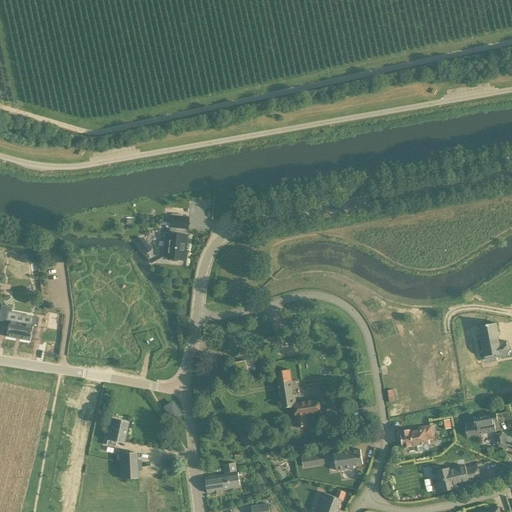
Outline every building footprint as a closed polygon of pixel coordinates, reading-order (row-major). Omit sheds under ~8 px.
[(187,230),(188,217),(171,216),(169,234),(165,233),(162,257),(167,258),(167,259),(170,259),(170,261),(177,262),(177,260),(180,260),(180,252),(184,252),(185,235),(184,235),(185,230),(187,230)] [(146,245),(141,249),(144,254),(150,250),(146,245)] [(1,305),(0,311),(0,320),(6,322),(9,306),(1,305)] [(44,311),(43,317),(64,320),(65,314),(44,311)] [(8,321),(5,337),(29,341),(32,327),(37,328),(39,318),(33,317),(31,325),(8,321)] [(495,358),(508,356),(507,350),(509,349),(507,342),(499,343),(496,323),(480,326),(481,335),(480,335),(484,357),(495,355),(495,358)] [(265,357),(255,358),(257,367),(266,365),(265,357)] [(284,409),(294,408),(297,407),(296,403),(295,394),(293,394),(289,371),(276,373),(280,400),(282,400),(284,409)] [(319,400),(296,403),(297,407),(294,408),(297,428),(308,426),(306,415),(321,413),(319,400)] [(172,404),(165,408),(171,419),(178,415),(172,404)] [(466,424),(467,429),(464,430),(465,433),(468,434),(468,436),(495,431),(494,423),(497,422),(496,414),(474,418),(475,422),(466,424)] [(444,429),(451,428),(450,419),(442,421),(444,429)] [(114,447),(115,442),(123,443),(127,424),(111,420),(111,422),(110,422),(109,426),(110,427),(106,445),(114,447)] [(271,427),(273,433),(281,431),(279,425),(271,427)] [(427,450),(426,444),(428,444),(427,440),(434,439),(432,425),(417,428),(418,431),(410,432),(410,430),(400,432),(402,448),(416,446),(417,452),(427,450)] [(506,446),(504,434),(495,435),(497,448),(506,446)] [(362,465),(359,450),(333,455),(328,456),(329,463),(334,462),(335,472),(353,468),(352,467),(362,465)] [(136,453),(120,453),(121,479),(137,479),(136,453)] [(304,467),(314,465),(312,456),(302,458),(304,467)] [(223,494),(222,490),(240,487),(238,473),(237,473),(235,463),(223,465),(224,475),(205,478),(207,493),(216,491),(217,495),(223,494)] [(480,479),(476,465),(465,468),(465,466),(449,470),(449,468),(436,471),(438,481),(436,482),(439,493),(454,489),(453,486),(480,479)] [(337,511),(339,508),(340,509),(346,492),(338,489),(335,497),(324,493),(319,508),(322,509),(321,511),(337,511)]
